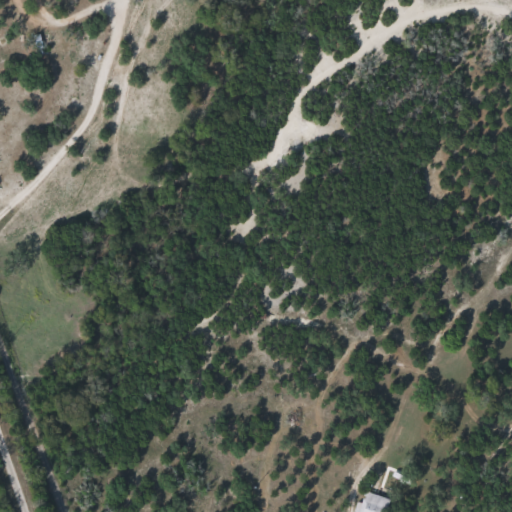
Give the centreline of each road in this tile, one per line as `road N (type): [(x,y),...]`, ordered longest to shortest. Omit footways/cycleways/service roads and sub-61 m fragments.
road 1 (track): [(0,213),(90,115),(120,0)]
road 2 (track): [(56,511),(0,365)]
